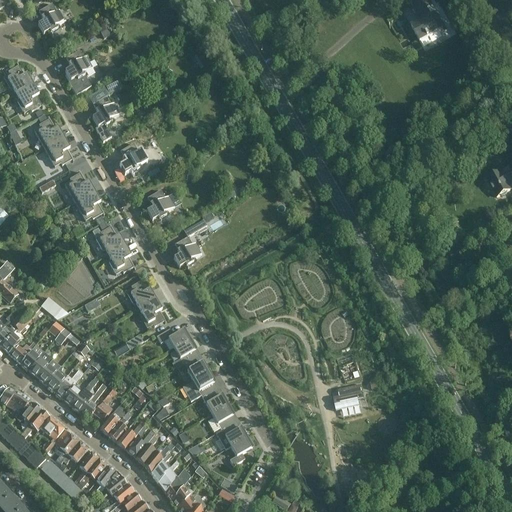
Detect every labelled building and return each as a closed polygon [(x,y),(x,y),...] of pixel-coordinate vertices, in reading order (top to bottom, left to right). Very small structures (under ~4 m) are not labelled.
[(440,35),(447,31),(428,0),(408,0),(421,22),(411,27),(420,43),(438,32),(440,35)] [(37,26),(43,36),(49,33),(50,35),(57,31),(56,29),(65,23),(58,12),(56,13),(51,5),(38,13),(41,19),(43,23),(37,26)] [(70,70),(64,73),(70,83),(68,84),(76,97),(91,88),(84,77),(83,75),(92,70),(86,58),(83,60),(78,52),(65,60),(69,65),(68,66),(70,70)] [(9,75),(2,79),(10,92),(12,90),(16,96),(31,87),(32,86),(26,75),(23,77),(18,67),(17,68),(8,73),(9,75)] [(103,89),(108,97),(122,89),(117,80),(103,89)] [(31,87),(16,96),(19,101),(16,102),(23,115),(30,111),(31,113),(41,108),(36,98),(38,96),(32,86),(31,87)] [(97,116),(92,120),(97,129),(95,130),(99,138),(102,143),(111,139),(107,132),(105,128),(111,124),(110,122),(119,116),(113,105),(110,107),(106,99),(92,106),(96,112),(95,112),(97,116)] [(54,131),(49,121),(48,121),(39,127),(40,129),(33,132),(44,151),(63,139),(57,129),(54,131)] [(69,150),(63,139),(44,151),(54,169),(60,165),(62,167),(71,162),(72,161),(66,152),(69,150)] [(147,163),(140,152),(137,153),(133,145),(120,153),(123,159),(122,159),(124,163),(119,166),(124,176),(130,173),(131,175),(139,171),(137,169),(147,163)] [(499,173),(486,181),(497,199),(500,197),(502,198),(504,197),(506,195),(507,193),(510,191),(508,188),(511,185),(511,166),(500,174),(499,173)] [(85,184),(80,175),(79,175),(69,181),(71,183),(64,186),(74,204),(94,193),(88,183),(85,184)] [(164,215),(174,210),(167,198),(165,200),(160,192),(147,200),(150,205),(149,206),(152,210),(146,213),(151,223),(157,219),(158,222),(166,217),(164,215)] [(100,204),(94,193),(74,204),(85,223),(91,219),(92,221),(102,215),(103,215),(97,206),(100,204)] [(203,222),(186,231),(190,237),(206,228),(203,222)] [(108,257),(125,247),(119,237),(116,238),(110,229),(100,234),(101,237),(95,240),(102,253),(105,252),(108,257)] [(187,239),(174,246),(177,252),(176,253),(179,256),(173,260),(179,270),(184,266),(186,268),(193,264),(192,262),(201,256),(194,245),(192,247),(187,239)] [(131,258),(125,247),(108,257),(111,262),(108,263),(115,276),(122,273),(123,275),(133,269),(128,259),(131,258)] [(65,266),(58,260),(51,268),(58,274),(65,266)] [(2,267),(0,269),(0,296),(9,305),(17,297),(2,283),(10,275),(2,267)] [(132,291),(125,294),(133,307),(135,305),(138,311),(155,301),(149,290),(146,292),(141,282),(140,283),(130,288),(132,291)] [(48,299),(41,308),(58,322),(69,316),(48,299)] [(96,300),(84,307),(88,314),(100,307),(96,300)] [(154,302),(138,311),(142,316),(139,318),(146,330),(152,327),(154,329),(164,323),(159,313),(161,311),(155,301),(154,302)] [(34,315),(39,310),(35,306),(30,311),(34,315)] [(25,310),(10,325),(16,331),(20,334),(34,319),(25,310)] [(10,315),(5,320),(9,323),(14,318),(10,315)] [(4,328),(0,332),(0,347),(16,331),(10,325),(9,323),(4,328)] [(54,332),(59,336),(63,331),(58,327),(54,332)] [(61,347),(70,335),(64,330),(54,342),(61,347)] [(16,331),(0,347),(8,356),(17,346),(20,343),(18,341),(19,341),(17,337),(20,334),(16,331)] [(169,331),(156,339),(160,345),(168,341),(173,351),(189,342),(183,332),(173,338),(169,331)] [(139,337),(125,345),(129,352),(143,344),(139,337)] [(76,347),(79,343),(72,338),(69,342),(76,347)] [(189,342),(173,351),(179,361),(183,367),(197,359),(193,353),(195,352),(189,342)] [(17,346),(8,356),(20,366),(36,347),(33,344),(29,349),(26,346),(22,350),(17,346)] [(84,358),(89,352),(82,346),(77,352),(84,358)] [(36,347),(20,366),(28,373),(44,354),(36,347)] [(44,354),(28,373),(36,380),(52,362),(52,361),(44,354)] [(98,358),(91,366),(98,372),(105,364),(98,358)] [(197,359),(183,367),(186,373),(192,383),(208,374),(202,364),(200,365),(197,359)] [(52,362),(36,380),(45,387),(52,378),(60,369),(52,362)] [(52,378),(45,387),(53,394),(67,378),(61,373),(62,372),(61,371),(62,370),(60,368),(60,369),(52,378)] [(67,378),(53,394),(62,401),(74,387),(82,376),(78,372),(71,381),(67,378)] [(208,374),(192,383),(192,384),(183,390),(191,404),(201,398),(202,400),(216,391),(212,385),(213,385),(208,374)] [(82,394),(70,408),(79,415),(92,399),(88,396),(96,385),(91,382),(82,394)] [(144,382),(136,386),(141,391),(147,388),(144,382)] [(379,389),(378,382),(376,383),(377,383),(374,384),(374,383),(373,384),(371,385),(371,384),(369,384),(371,391),(372,390),(372,389),(374,389),(374,390),(376,389),(375,389),(378,388),(378,389),(379,389)] [(360,386),(337,391),(338,398),(333,399),(335,412),(359,407),(358,401),(363,400),(360,386)] [(74,387),(62,401),(70,408),(82,394),(74,387)] [(92,399),(79,415),(87,422),(92,416),(98,409),(93,406),(106,389),(102,387),(92,399)] [(143,395),(134,389),(131,393),(139,399),(143,395)] [(2,398),(0,400),(0,404),(12,411),(18,416),(21,413),(30,403),(21,397),(15,394),(8,391),(2,398)] [(98,409),(92,416),(104,425),(115,413),(107,407),(116,394),(112,391),(102,403),(98,409)] [(216,391),(202,400),(205,406),(211,416),(227,407),(221,397),(219,398),(216,391)] [(166,399),(157,404),(163,408),(169,405),(166,399)] [(18,416),(15,419),(19,424),(23,421),(29,426),(41,412),(32,404),(32,405),(30,403),(21,413),(18,416)] [(227,407),(211,416),(213,420),(207,423),(213,434),(219,430),(221,432),(235,424),(231,418),(233,417),(227,407)] [(104,425),(99,431),(106,437),(107,438),(125,417),(120,414),(122,412),(118,409),(115,413),(104,425)] [(164,409),(156,418),(159,422),(169,416),(164,409)] [(29,427),(21,437),(24,439),(33,430),(37,433),(40,430),(39,430),(49,419),(41,412),(29,426),(29,427)] [(125,417),(107,438),(116,445),(126,432),(122,428),(130,418),(127,415),(125,417)] [(49,419),(39,430),(40,430),(54,441),(63,430),(49,419)] [(6,423),(0,429),(0,436),(1,437),(10,427),(6,423)] [(126,432),(116,445),(124,452),(137,436),(144,427),(141,424),(131,435),(126,432)] [(221,432),(215,435),(225,452),(230,449),(246,440),(240,429),(238,430),(235,424),(221,432)] [(10,427),(1,437),(5,441),(14,431),(10,427)] [(144,427),(137,436),(140,438),(147,430),(144,427)] [(174,429),(169,432),(174,437),(178,433),(174,429)] [(14,431),(5,441),(9,445),(18,435),(14,431)] [(64,432),(53,445),(63,454),(56,462),(60,466),(63,463),(62,463),(67,457),(78,443),(69,436),(64,432)] [(185,433),(178,437),(183,445),(189,442),(185,433)] [(136,440),(125,453),(135,460),(152,439),(154,437),(150,434),(142,443),(143,444),(142,445),(136,440)] [(18,435),(9,445),(13,449),(22,439),(18,435)] [(22,439),(13,449),(17,453),(27,443),(22,439)] [(152,439),(135,460),(144,467),(155,453),(150,450),(156,442),(152,439)] [(246,440),(230,449),(236,458),(229,462),(232,468),(244,461),(241,456),(251,450),(246,440)] [(27,443),(17,453),(22,457),(31,447),(27,443)] [(47,454),(53,446),(48,443),(42,450),(47,454)] [(67,457),(62,463),(63,463),(64,464),(64,465),(66,466),(68,464),(67,464),(71,460),(76,464),(87,451),(78,443),(67,457)] [(31,447),(22,457),(26,461),(35,452),(31,447)] [(155,453),(144,467),(151,476),(162,462),(168,455),(169,454),(166,449),(163,453),(158,449),(155,453)] [(194,449),(190,451),(193,458),(198,455),(194,449)] [(35,452),(26,461),(31,466),(40,456),(35,452)] [(76,482),(74,484),(75,486),(76,487),(86,475),(99,460),(91,454),(79,468),(83,472),(76,481),(76,482)] [(162,462),(151,476),(157,485),(169,471),(169,470),(164,464),(170,458),(168,455),(162,462)] [(40,456),(31,466),(36,471),(45,461),(40,456)] [(86,475),(76,487),(77,487),(79,489),(81,491),(83,488),(83,489),(88,483),(87,482),(90,478),(94,481),(106,467),(99,460),(86,475)] [(41,470),(44,474),(53,465),(49,461),(41,470)] [(169,471),(157,485),(164,494),(176,480),(171,473),(178,466),(176,463),(169,470),(169,471)] [(53,465),(44,474),(48,477),(57,468),(53,465)] [(57,468),(48,477),(52,481),(60,472),(57,468)] [(100,487),(92,497),(95,500),(105,488),(115,475),(108,468),(96,483),(100,487)] [(199,468),(195,473),(203,480),(206,476),(199,468)] [(60,472),(52,481),(56,484),(64,475),(60,472)] [(176,480),(164,494),(171,503),(186,484),(187,482),(181,474),(176,480)] [(64,475),(56,484),(60,488),(68,479),(64,475)] [(104,498),(99,503),(102,507),(112,498),(127,487),(119,478),(115,475),(105,488),(106,489),(104,490),(108,495),(104,498)] [(68,479),(60,488),(63,491),(72,482),(68,479)] [(220,488),(233,495),(237,489),(224,481),(220,488)] [(72,482),(63,491),(67,495),(75,486),(74,484),(72,482)] [(186,484),(171,503),(177,511),(189,497),(185,492),(189,486),(186,484)] [(0,505),(9,497),(8,497),(3,491),(5,490),(0,485),(0,505)] [(75,486),(67,495),(71,498),(79,489),(77,487),(76,487),(75,486)] [(113,506),(102,511),(112,511),(119,507),(134,495),(127,487),(112,498),(116,503),(113,506)] [(79,489),(71,498),(75,502),(83,493),(81,491),(79,489)] [(221,491),(218,497),(231,504),(235,499),(221,491)] [(83,493),(75,502),(78,505),(87,496),(83,493)] [(119,507),(112,511),(119,511),(122,510),(123,511),(130,511),(141,504),(134,495),(119,507)] [(9,497),(0,505),(0,507),(3,511),(1,511),(19,511),(21,511),(21,510),(16,505),(17,504),(10,496),(8,497),(9,497)] [(189,497),(177,511),(190,511),(195,506),(192,501),(189,497)] [(195,506),(190,511),(200,511),(205,509),(197,498),(192,501),(195,506)] [(298,506),(294,503),(288,511),(295,511),(298,509),(297,508),(298,506)]
